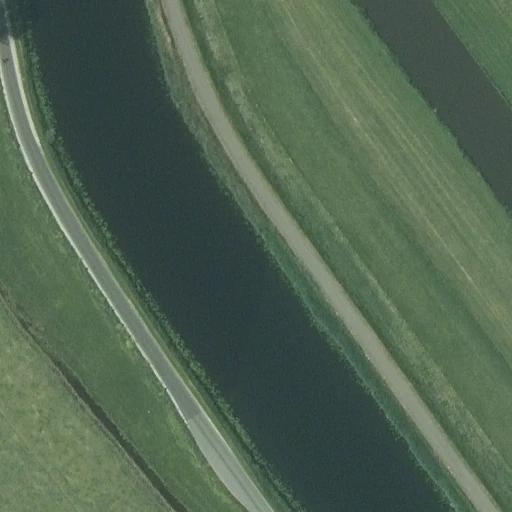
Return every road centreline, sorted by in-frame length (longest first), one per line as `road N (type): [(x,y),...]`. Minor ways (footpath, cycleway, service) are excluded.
road 1 (unclassified): [(482,511),(235,166),(168,0)]
road 2 (tertiary): [(265,511),(63,213),(31,153),(0,28)]
